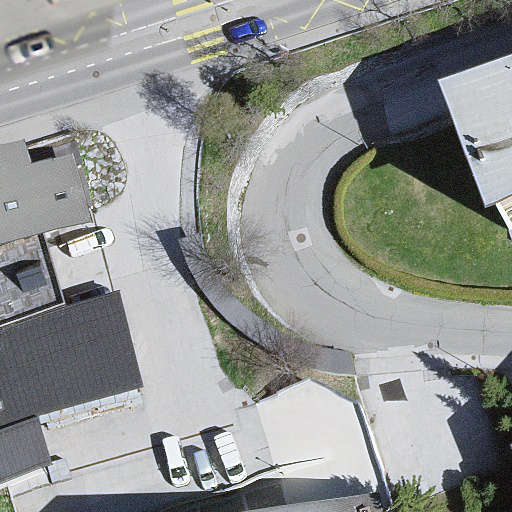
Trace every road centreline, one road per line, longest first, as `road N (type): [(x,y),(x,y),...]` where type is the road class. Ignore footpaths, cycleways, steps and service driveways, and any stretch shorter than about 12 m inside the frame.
road 1 (residential): [(511,55),(348,117),(298,164),(293,224),(311,280),(359,314),(511,333)]
road 2 (secondary): [(261,0),(0,80)]
